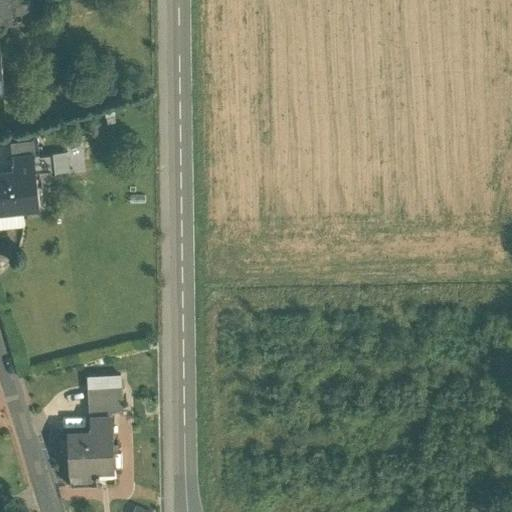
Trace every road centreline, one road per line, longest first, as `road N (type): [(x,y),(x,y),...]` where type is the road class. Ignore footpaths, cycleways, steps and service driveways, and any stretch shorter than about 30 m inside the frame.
road 1 (tertiary): [(178,0),(185,501)]
road 2 (residential): [(0,358),(47,511)]
